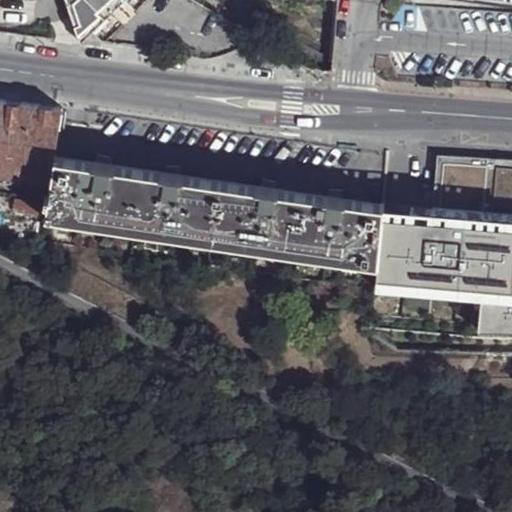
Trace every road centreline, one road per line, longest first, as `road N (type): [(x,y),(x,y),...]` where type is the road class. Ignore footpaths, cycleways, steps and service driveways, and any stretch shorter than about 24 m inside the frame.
road 1 (unclassified): [(489,511),(0,260)]
road 2 (secondary): [(0,67),(352,107)]
road 3 (secondary): [(352,107),(511,120)]
